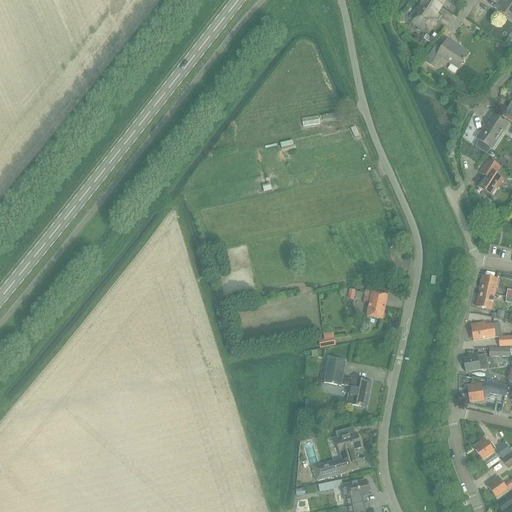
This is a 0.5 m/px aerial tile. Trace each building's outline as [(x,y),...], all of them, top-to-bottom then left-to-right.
[(420,12),(413,23),(426,32),(430,26),(432,27),(436,21),(432,19),(445,0),(423,0),(417,10),(420,12)] [(511,0),(505,0),(498,11),(506,17),(511,20),(511,19),(511,0)] [(429,41),(433,44),(439,36),(434,33),(429,41)] [(426,59),(425,62),(433,68),(435,65),(439,59),(456,70),(468,54),(447,40),(441,49),(436,45),(426,59)] [(311,115),(312,124),(324,122),(323,113),(311,115)] [(492,149),(497,141),(507,125),(491,115),(476,139),(492,149)] [(360,126),(364,134),(368,132),(364,124),(360,126)] [(290,138),(291,148),(303,147),(302,137),(290,138)] [(479,188),(493,197),(504,180),(496,174),(501,167),(489,159),(480,173),(486,177),(479,188)] [(222,271),(218,256),(209,258),(212,273),(222,271)] [(478,292),(495,295),(498,280),(482,277),(478,292)] [(367,286),(363,302),(369,303),(367,317),(366,323),(374,324),(375,319),(382,320),(387,296),(378,294),(379,288),(367,286)] [(354,300),(356,291),(349,290),(347,299),(354,300)] [(495,295),(478,292),(475,307),(491,311),(495,295)] [(485,326),(484,323),(470,325),(472,331),(470,331),(471,339),(473,338),(474,342),(496,338),(500,337),(497,324),(493,325),(485,326)] [(499,347),(511,346),(511,336),(499,337),(499,347)] [(334,339),(319,341),(320,349),(335,347),(334,339)] [(489,349),(489,357),(510,357),(510,349),(489,349)] [(477,355),(469,356),(468,356),(468,359),(463,360),(465,374),(480,371),(480,370),(488,369),(485,356),(477,357),(477,355)] [(367,395),(368,395),(370,384),(352,380),(342,378),(346,362),(329,359),(324,383),(341,387),(341,385),(351,387),(347,405),(365,408),(364,407),(367,395)] [(494,392),(505,395),(507,387),(487,383),(488,384),(481,386),(481,384),(473,386),(473,388),(467,389),(468,393),(466,393),(467,399),(469,399),(469,403),(483,400),(483,399),(489,398),(488,394),(493,395),(494,392)] [(353,451),(360,448),(356,434),(335,440),(341,460),(312,469),(313,473),(316,482),(345,473),(343,466),(356,463),(353,451)] [(474,448),(476,450),(483,460),(493,452),(492,451),(495,449),(491,443),(488,445),(484,440),(474,448)] [(314,443),(317,459),(324,458),(322,442),(314,443)] [(504,443),(495,450),(502,459),(511,452),(511,447),(509,449),(504,443)] [(511,466),(511,453),(502,461),(508,470),(511,466)] [(489,469),(500,461),(496,456),(485,464),(489,469)] [(284,473),(285,461),(270,460),(269,472),(284,473)] [(497,498),(507,490),(511,486),(511,480),(504,486),(498,478),(488,485),(497,498)] [(347,508),(367,504),(365,496),(369,495),(368,491),(371,491),(369,484),(367,484),(366,480),(341,486),(344,502),(346,502),(347,508)] [(333,482),(318,486),(319,492),(334,489),(333,482)] [(307,492),(315,491),(314,484),(306,486),(307,492)] [(511,511),(511,496),(506,500),(498,506),(502,511),(511,511)]
